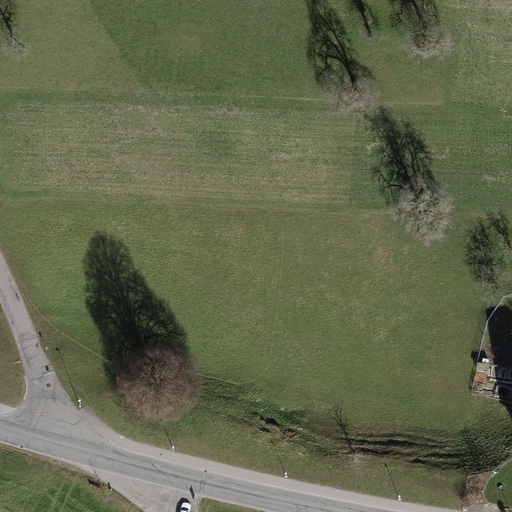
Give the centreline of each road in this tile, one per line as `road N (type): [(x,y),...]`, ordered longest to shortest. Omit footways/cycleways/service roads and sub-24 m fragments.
road 1 (unclassified): [(51,443),(331,511)]
road 2 (unclassified): [(51,443),(46,392),(0,275)]
